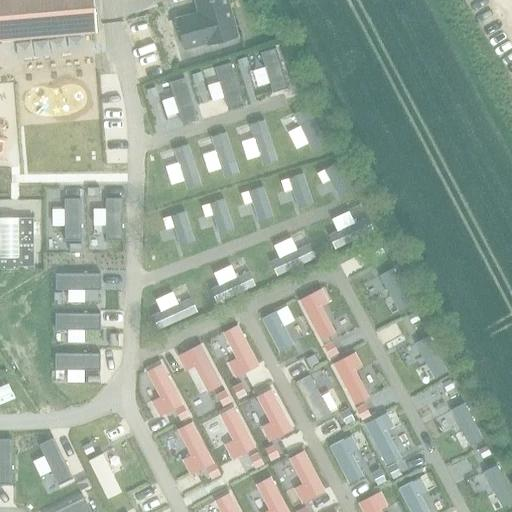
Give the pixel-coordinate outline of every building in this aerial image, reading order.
[(93,0),(0,0),(0,39),(96,31),(93,0)] [(191,0),(195,9),(173,16),(183,46),(204,39),(205,40),(235,31),(225,0),(191,0)] [(154,9),(124,19),(141,72),(171,62),(154,9)] [(276,50),(260,55),(272,95),(289,90),(276,50)] [(231,65),(216,70),(227,108),(242,104),(231,65)] [(184,80),(169,84),(182,124),(197,120),(184,80)] [(308,108),(294,115),(313,154),(328,147),(308,108)] [(264,121),(250,126),(262,165),(277,161),(264,121)] [(226,134),(211,138),(224,180),(239,175),(226,134)] [(202,187),(188,145),(174,150),(188,192),(202,187)] [(338,165),(325,172),(340,200),(353,192),(338,165)] [(304,175),(288,180),(298,210),(313,205),(304,175)] [(264,188),(250,192),(259,223),(273,218),(264,188)] [(122,200),(106,200),(106,242),(122,242),(122,200)] [(80,201),(64,201),(65,243),(81,242),(80,201)] [(224,201),(209,206),(219,236),(234,231),(224,201)] [(39,253),(39,209),(21,209),(22,253),(39,253)] [(185,214),(171,218),(180,249),(195,244),(185,214)] [(336,250),(373,233),(366,219),(329,236),(336,250)] [(278,278),(315,261),(309,246),(271,264),(278,278)] [(411,305),(394,270),(380,276),(398,312),(411,305)] [(218,305),(255,288),(248,273),(211,291),(218,305)] [(102,276),(56,275),(56,291),(102,292),(102,276)] [(329,304),(322,290),(299,301),(320,344),(337,336),(323,308),(329,304)] [(32,333),(32,293),(14,293),(14,334),(32,333)] [(160,331),(197,313),(190,299),(153,317),(160,331)] [(276,314),(263,321),(280,355),(294,348),(276,314)] [(101,316),(55,315),(55,331),(100,332),(101,316)] [(259,369),(237,327),(222,335),(237,362),(230,366),(237,380),(259,369)] [(449,374),(430,337),(416,345),(435,381),(449,374)] [(202,345),(177,358),(185,373),(195,368),(209,395),(224,387),(202,345)] [(363,368),(356,353),(332,365),(354,407),(370,399),(356,371),(363,368)] [(34,396),(33,355),(15,355),(16,396),(34,396)] [(100,356),(55,356),(55,372),(100,372),(100,356)] [(183,407),(160,365),(146,373),(160,400),(153,404),(161,418),(183,407)] [(332,417),(311,377),(297,384),(318,425),(332,417)] [(292,433),(270,391),(255,399),(270,426),(263,430),(270,444),(292,433)] [(483,441),(465,404),(451,411),(469,448),(483,441)] [(256,449),(233,407),(218,415),(233,443),(226,446),(234,461),(256,449)] [(395,428),(387,414),(364,425),(386,468),(402,460),(388,432),(395,428)] [(214,464),(192,422),(177,430),(192,458),(184,462),(192,476),(214,464)] [(357,447),(353,437),(331,448),(349,486),(364,479),(350,451),(357,447)] [(53,440),(39,446),(57,487),(71,481),(53,440)] [(12,442),(0,441),(0,486),(10,487),(12,442)] [(326,494),(304,452),(289,460),(303,487),(296,491),(304,505),(326,494)] [(122,494),(103,456),(89,463),(108,501),(122,494)] [(511,505),(511,495),(498,466),(484,473),(502,510),(511,505)] [(429,492),(422,477),(398,489),(410,511),(430,511),(422,496),(429,492)] [(288,511),(270,478),(255,485),(269,511),(288,511)] [(389,508),(381,493),(358,505),(361,511),(382,511),(389,508)] [(237,511),(228,494),(213,502),(218,511),(237,511)] [(89,511),(84,501),(59,511),(89,511)]
